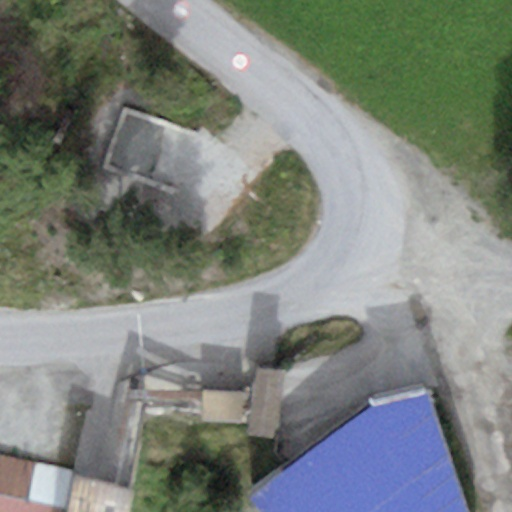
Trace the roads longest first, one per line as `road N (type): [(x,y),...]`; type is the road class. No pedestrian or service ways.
road 1 (residential): [(160,0),(327,145),(365,208),(357,294),(314,318),(231,344),(0,348)]
road 2 (track): [(455,296),(511,482)]
road 3 (track): [(357,294),(511,297)]
